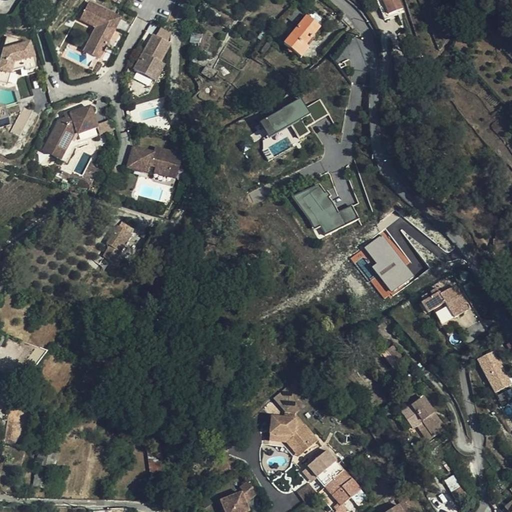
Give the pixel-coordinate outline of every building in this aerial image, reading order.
[(121,16),(90,0),(85,10),(101,18),(97,25),(87,44),(102,51),(121,16)] [(418,0),(396,0),(403,10),(418,0)] [(295,24),(305,11),(296,4),(286,16),(295,24)] [(81,17),(97,25),(101,18),(85,10),(81,17)] [(306,45),(321,28),(307,16),(284,44),(301,59),(309,48),(306,45)] [(157,32),(139,68),(160,79),(169,62),(164,59),(174,40),(157,32)] [(6,33),(0,54),(0,81),(6,83),(10,69),(23,65),(29,68),(35,66),(27,40),(19,42),(17,36),(6,33)] [(102,51),(87,44),(84,50),(98,58),(102,51)] [(202,73),(205,68),(202,65),(197,72),(201,75),(202,73)] [(213,73),(205,68),(202,73),(210,79),(213,73)] [(286,84),(290,80),(278,71),(275,76),(286,84)] [(301,99),(259,119),(268,137),(292,125),(298,138),(308,133),(301,117),(308,113),(301,99)] [(61,120),(49,142),(66,151),(62,158),(69,162),(77,146),(92,141),(91,138),(100,135),(97,127),(99,126),(92,106),(73,113),(74,115),(67,117),(61,120)] [(21,136),(31,111),(22,107),(12,132),(21,136)] [(310,114),(302,118),(305,126),(314,122),(310,114)] [(66,151),(49,142),(45,149),(62,158),(66,151)] [(156,151),(136,145),(129,166),(150,172),(153,163),(158,165),(157,170),(171,175),(174,163),(182,165),(185,153),(163,147),(162,153),(156,151)] [(182,165),(174,163),(171,175),(179,177),(182,165)] [(346,215),(341,206),(335,210),(345,227),(355,222),(349,212),(346,215)] [(137,228),(125,220),(111,243),(123,251),(137,228)] [(384,231),(363,248),(376,263),(370,268),(376,276),(370,281),(385,298),(414,274),(406,265),(409,262),(384,231)] [(454,319),(463,314),(459,307),(464,304),(454,287),(440,295),(437,290),(431,293),(433,297),(422,304),(427,314),(444,304),(454,319)] [(459,307),(463,314),(468,311),(464,304),(459,307)] [(494,394),(511,385),(495,350),(477,358),(494,394)] [(15,385),(8,381),(3,389),(10,393),(15,385)] [(412,427),(417,424),(423,420),(434,436),(446,428),(424,397),(402,412),(412,427)] [(289,412),(279,399),(274,403),(284,415),(289,412)] [(423,420),(417,424),(428,441),(434,436),(423,420)] [(33,486),(39,488),(44,467),(48,468),(52,469),(56,454),(41,451),(38,466),(37,466),(33,486)] [(325,487),(344,471),(328,451),(322,455),(318,451),(312,457),(315,461),(308,467),(308,468),(303,472),(311,482),(317,478),(325,487)] [(165,485),(160,455),(149,454),(154,487),(165,485)] [(450,465),(445,459),(442,461),(447,467),(450,465)] [(44,467),(39,488),(44,489),(48,468),(44,467)] [(343,504),(361,489),(352,479),(327,500),(336,511),(335,511),(346,511),(348,510),(343,504)] [(245,480),(238,488),(242,492),(249,498),(256,490),(245,480)] [(317,495),(319,492),(311,482),(300,491),(307,503),(317,495)] [(470,497),(462,486),(451,495),(458,505),(470,497)] [(241,492),(220,502),(224,511),(247,511),(249,511),(246,502),(241,492)] [(242,492),(241,492),(246,502),(249,498),(242,492)] [(409,511),(415,508),(404,493),(398,498),(408,511),(409,511)]
